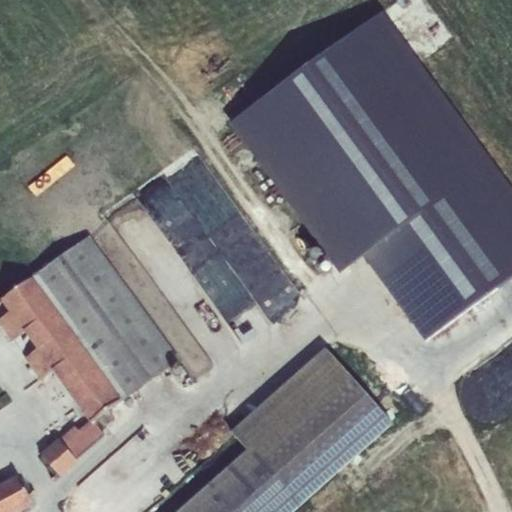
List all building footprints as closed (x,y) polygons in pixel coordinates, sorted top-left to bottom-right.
[(511,197),(386,14),(228,122),(338,281),(364,263),(408,327),(412,325),(425,344),(511,284),(511,197)] [(156,185),(108,218),(215,372),(275,331),(220,251),(251,230),(196,149),(162,172),(174,189),(164,197),(156,185)] [(32,278),(121,401),(180,360),(90,236),(32,278)] [(0,269),(0,292),(4,298),(27,282),(11,261),(0,269)] [(27,282),(4,298),(1,301),(9,312),(0,318),(0,323),(12,340),(23,331),(37,349),(25,358),(40,379),(52,370),(89,421),(90,423),(94,420),(121,401),(32,278),(27,282)] [(251,412),(308,496),(390,422),(326,346),(251,412)] [(246,449),(175,511),(289,511),(308,496),(251,412),(230,431),(246,449)] [(105,435),(94,420),(90,423),(89,421),(79,430),(75,425),(41,454),(60,477),(78,462),(76,460),(105,435)] [(145,511),(187,476),(145,426),(75,486),(97,511),(145,511)] [(0,484),(0,483),(0,511),(19,511),(33,505),(17,475),(0,484)]
